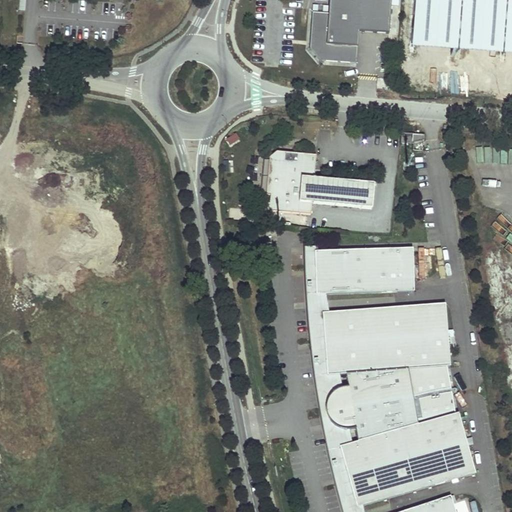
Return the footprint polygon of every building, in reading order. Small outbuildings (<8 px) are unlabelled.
[(390,30),(392,0),(331,0),(331,11),(328,42),(359,44),(361,28),(390,30)] [(328,42),(331,11),(313,9),(310,45),(322,59),(358,61),(359,44),(328,42)] [(424,135),(401,132),(401,143),(412,144),(412,139),(414,139),(413,142),(424,141),(424,135)] [(277,152),(269,157),(266,195),(270,195),(269,203),(265,203),(265,211),(311,215),(312,203),(365,208),(371,208),(374,184),(314,178),(316,155),(277,152)] [(316,249),(305,249),(306,282),(308,323),(311,357),(316,394),(324,438),(331,470),(338,499),(341,511),(362,511),(361,506),(356,508),(339,447),(357,442),(356,429),(355,429),(354,430),(353,430),(352,430),(351,430),(350,431),(349,431),(348,431),(347,431),(346,431),(345,431),(344,430),(343,430),(342,430),(341,430),(340,430),(339,429),(338,429),(337,428),(336,428),(335,427),(334,426),(333,426),(333,425),(332,425),(332,424),(331,423),(330,423),(330,422),(329,421),(328,420),(328,419),(327,418),(327,417),(327,416),(326,415),(326,414),(326,413),(326,412),(325,411),(325,410),(325,409),(325,408),(325,407),(326,406),(326,405),(326,404),(326,403),(326,402),(327,401),(327,400),(328,399),(328,398),(329,398),(329,397),(330,396),(330,395),(331,395),(331,394),(332,393),(333,393),(333,392),(334,392),(335,391),(336,390),(337,390),(338,389),(339,389),(340,388),(341,388),(348,387),(346,375),(326,376),(322,314),(328,313),(325,294),(316,295),(315,252),(317,252),(316,249)] [(317,252),(315,252),(316,295),(325,294),(414,292),(413,249),(317,252)] [(328,313),(322,314),(326,376),(346,375),(348,387),(341,388),(340,388),(339,389),(338,389),(337,390),(336,390),(335,391),(334,392),(333,392),(333,393),(332,393),(331,394),(331,395),(330,395),(330,396),(329,397),(329,398),(328,398),(328,399),(327,400),(327,401),(326,402),(326,403),(326,404),(326,405),(326,406),(325,407),(325,408),(325,409),(325,410),(325,411),(326,412),(326,413),(326,414),(326,415),(327,416),(327,417),(327,418),(328,419),(328,420),(329,421),(330,422),(330,423),(331,423),(332,424),(332,425),(333,425),(333,426),(334,426),(335,427),(336,428),(337,428),(338,429),(339,429),(340,430),(341,430),(342,430),(343,430),(344,430),(345,431),(346,431),(347,431),(348,431),(349,431),(350,431),(351,430),(352,430),(353,430),(354,430),(355,429),(356,429),(357,442),(339,447),(356,508),(361,506),(475,474),(458,414),(418,425),(408,370),(450,368),(446,305),(328,313)] [(454,511),(450,497),(403,511),(454,511)]
